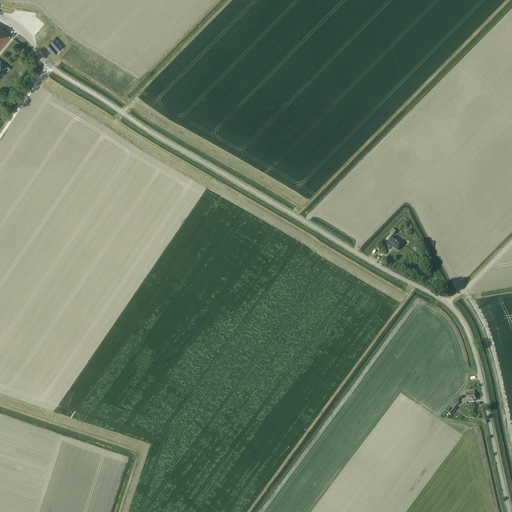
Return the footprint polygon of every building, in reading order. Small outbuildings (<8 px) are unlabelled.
[(0,48),(10,36),(0,28),(0,75),(3,72),(2,71),(5,67),(0,62),(0,48)] [(63,47),(55,38),(45,46),(53,56),(63,47)] [(392,246),(398,251),(403,243),(393,236),(387,244),(391,247),(392,246)] [(466,399),(467,402),(473,401),(473,400),(475,399),(474,390),(469,391),(469,393),(466,393),(466,396),(462,396),(462,400),(466,399)] [(455,408),(453,406),(447,413),(451,416),(456,411),(454,409),(455,408)]
